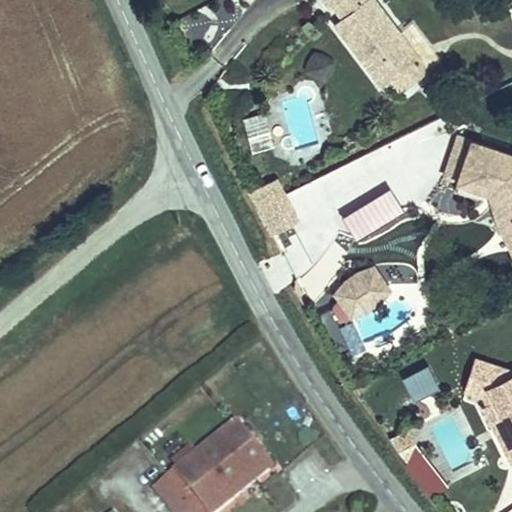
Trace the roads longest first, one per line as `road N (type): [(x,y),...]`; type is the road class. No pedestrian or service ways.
road 1 (unclassified): [(414,511),(278,333),(192,166)]
road 2 (residential): [(192,166),(0,322)]
road 3 (unclassified): [(192,166),(118,0)]
